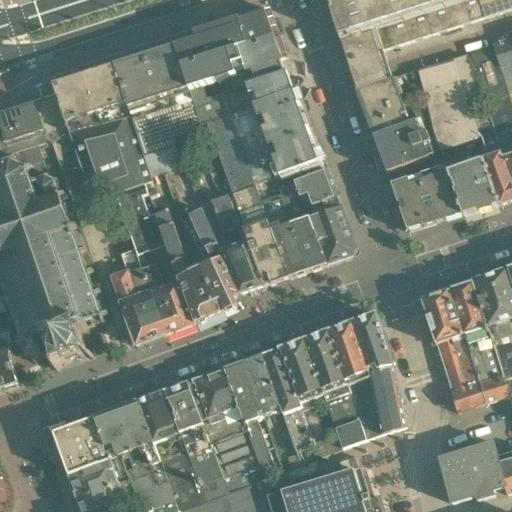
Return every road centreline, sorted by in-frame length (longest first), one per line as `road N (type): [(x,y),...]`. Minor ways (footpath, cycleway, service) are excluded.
road 1 (residential): [(0,427),(393,281)]
road 2 (residential): [(433,511),(423,453),(426,387),(393,281)]
road 3 (residential): [(326,84),(393,281)]
road 4 (secondary): [(0,60),(196,0)]
road 5 (residential): [(326,84),(511,25)]
road 6 (residential): [(393,281),(511,238)]
